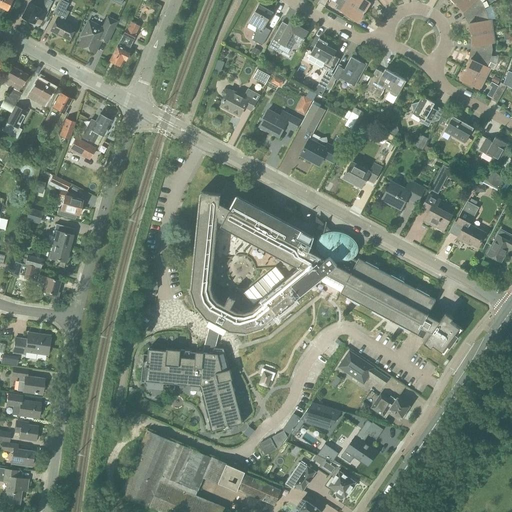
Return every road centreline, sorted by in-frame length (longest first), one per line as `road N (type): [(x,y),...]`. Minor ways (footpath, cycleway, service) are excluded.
road 1 (residential): [(511,307),(135,105)]
road 2 (secondary): [(380,511),(511,320)]
road 3 (residential): [(74,319),(135,105)]
road 4 (residential): [(48,511),(74,319)]
road 5 (residential): [(135,105),(0,33)]
road 6 (residential): [(432,68),(447,38),(426,11),(394,16),(382,45)]
